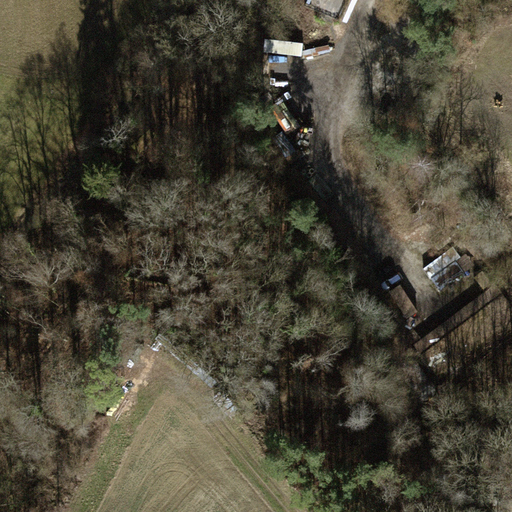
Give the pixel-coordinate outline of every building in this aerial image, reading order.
[(140,150),(154,136),(143,126),(130,140),(140,150)] [(299,132),(298,144),(310,145),(312,133),(299,132)] [(467,274),(458,262),(434,280),(443,292),(467,274)] [(511,305),(505,296),(425,356),(440,376),(511,322),(511,305)] [(243,397),(223,412),(260,461),(280,447),(243,397)]
